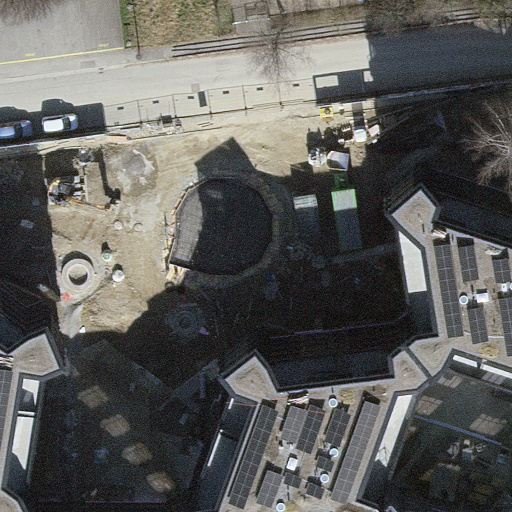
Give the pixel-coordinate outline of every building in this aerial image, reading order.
[(423,156),(386,186),(411,216),(420,215),(424,240),(403,244),(409,277),(429,274),(433,298),(427,299),(405,316),(436,354),(446,346),(511,367),(511,192),(433,167),(423,156)] [(176,239),(170,262),(210,275),(240,274),(261,263),(274,240),(275,216),(261,191),(238,177),(210,179),(190,191),(177,215),(176,239)] [(0,506),(33,491),(17,458),(10,457),(16,418),(36,421),(47,353),(68,344),(49,299),(28,308),(0,287),(0,506)] [(345,511),(366,511),(391,490),(375,472),(365,469),(375,441),(394,449),(406,415),(387,408),(400,372),(410,376),(436,354),(405,316),(396,324),(271,339),(257,321),(219,352),(233,370),(210,434),(229,441),(215,479),(209,476),(178,496),(188,511),(326,511),(344,510),(345,511)] [(440,511),(400,501),(391,490),(366,511),(440,511)] [(39,502),(33,491),(0,506),(0,511),(188,511),(178,496),(167,504),(39,502)]
